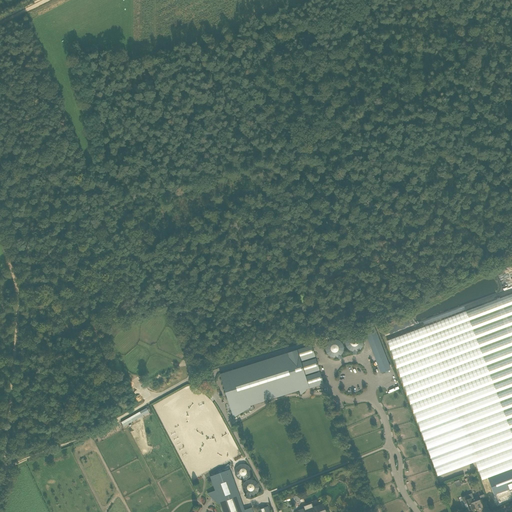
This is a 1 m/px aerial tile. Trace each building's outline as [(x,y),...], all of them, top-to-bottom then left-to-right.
[(511,435),(511,294),(466,312),(511,435)] [(381,371),(390,367),(374,327),(366,330),(381,371)] [(440,478),(472,467),(423,327),(391,338),(440,478)] [(362,338),(346,340),(347,351),(353,350),(353,355),(357,354),(357,350),(364,348),(362,338)] [(345,357),(339,339),(324,344),(329,358),(338,355),(339,359),(345,357)] [(305,389),(324,383),(320,372),(306,377),(305,374),(320,370),(316,359),(302,363),(301,361),(316,356),(312,345),(220,373),(228,399),(231,398),(232,401),(231,401),(231,402),(230,403),(230,404),(230,405),(233,416),(250,406),(249,405),(300,389),(301,394),(306,390),(305,389)] [(147,408),(121,421),(123,425),(149,413),(147,408)] [(247,481),(253,467),(239,462),(234,476),(247,481)] [(245,510),(237,486),(230,469),(210,477),(216,491),(208,494),(219,503),(220,503),(223,511),(270,511),(269,506),(257,510),(257,511),(254,511),(252,507),(245,510)] [(242,482),(247,498),(250,497),(250,496),(260,492),(256,478),(242,482)] [(471,498),(465,500),(464,501),(466,504),(465,504),(466,507),(467,507),(468,511),(475,508),(474,506),(481,503),(478,496),(472,499),(471,498)]
